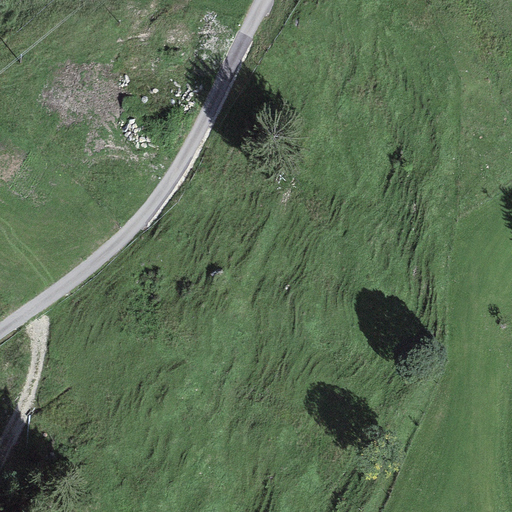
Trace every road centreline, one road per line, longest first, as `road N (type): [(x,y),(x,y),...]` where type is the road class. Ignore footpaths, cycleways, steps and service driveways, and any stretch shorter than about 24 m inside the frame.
road 1 (track): [(0,332),(138,225),(205,120),(262,0)]
road 2 (track): [(0,455),(37,370),(30,311)]
